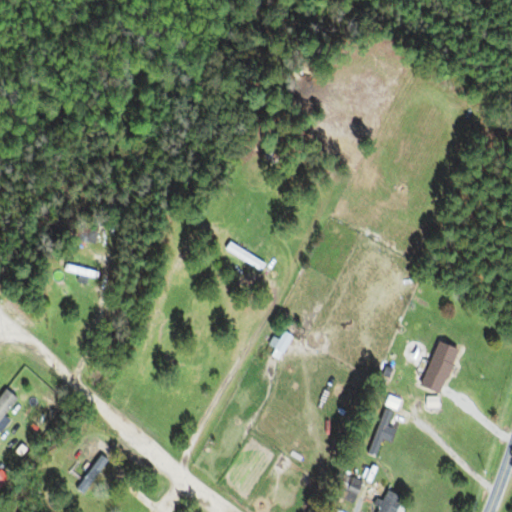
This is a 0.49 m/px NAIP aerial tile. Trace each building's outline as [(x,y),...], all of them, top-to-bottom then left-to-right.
[(93,227),(63,221),(60,240),(90,246),(93,227)] [(262,265),(225,244),(220,252),(257,273),(262,265)] [(59,271),(91,281),(93,275),(61,265),(59,271)] [(270,351),(277,356),(289,339),(282,333),(270,351)] [(436,396),(453,351),(432,343),(415,388),(436,396)] [(0,417),(14,400),(1,390),(0,390),(0,417)] [(361,454),(373,459),(393,417),(381,411),(361,454)] [(96,473),(90,468),(73,490),(79,494),(96,473)] [(351,504),(358,481),(339,475),(332,499),(351,504)] [(373,511),(392,511),(398,498),(381,491),(373,511)]
